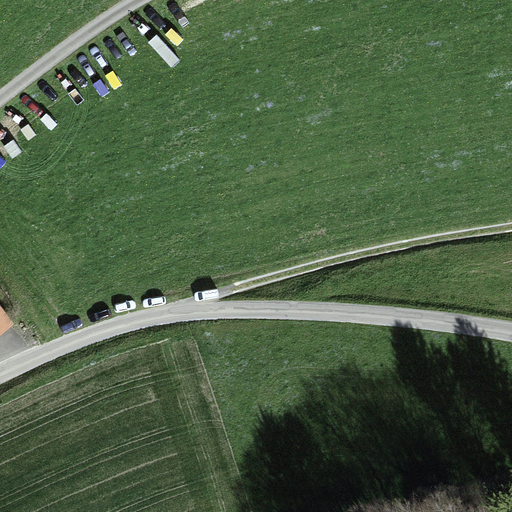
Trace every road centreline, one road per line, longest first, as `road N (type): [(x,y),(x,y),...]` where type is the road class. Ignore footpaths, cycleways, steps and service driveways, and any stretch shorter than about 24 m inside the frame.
road 1 (unclassified): [(0,373),(105,329),(190,311),(287,309),(511,332)]
road 2 (track): [(190,311),(285,272),(511,225)]
road 3 (track): [(0,102),(142,0)]
